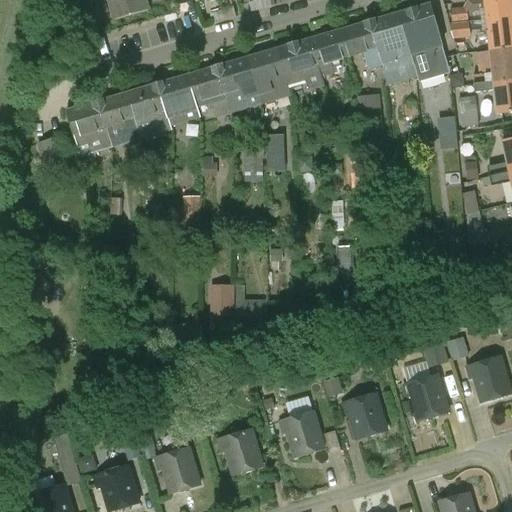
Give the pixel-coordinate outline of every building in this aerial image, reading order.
[(150,11),(146,0),(115,0),(109,2),(115,21),(150,11)] [(261,0),(257,0),(249,3),(252,12),(264,9),(261,0)] [(274,0),(261,0),(264,9),(276,5),(274,0)] [(511,0),(484,0),(485,5),(474,6),(473,7),(451,9),(452,24),(511,17),(511,0)] [(430,4),(400,13),(415,67),(420,84),(451,75),(445,52),(430,4)] [(236,17),(233,7),(221,11),(225,20),(236,17)] [(225,20),(221,11),(210,14),(213,24),(225,20)] [(97,17),(96,13),(86,16),(90,28),(106,23),(104,16),(97,17)] [(400,13),(371,22),(386,76),(415,67),(400,13)] [(511,17),(452,24),(449,25),(453,40),(471,39),(471,32),(479,31),(488,30),(489,38),(490,51),(511,48),(511,17)] [(371,22),(341,31),(348,57),(364,52),(369,69),(382,66),(385,76),(386,76),(371,22)] [(107,31),(113,57),(142,50),(135,24),(107,31)] [(341,31),(311,40),(324,88),(325,87),(323,79),(335,75),(331,62),(348,57),(341,31)] [(324,88),(311,40),(278,49),(289,87),(306,82),(309,92),(324,88)] [(511,48),(490,51),(493,73),(484,74),(474,75),(475,84),(511,80),(511,48)] [(289,87),(278,49),(248,58),(261,104),(290,96),(288,88),(289,87)] [(261,104),(248,58),(218,67),(232,113),(261,104)] [(218,67),(188,75),(197,108),(211,104),(215,118),(232,113),(218,67)] [(197,108),(188,75),(158,84),(169,123),(183,119),(184,122),(199,117),(196,108),(197,108)] [(461,78),(451,79),(452,86),(463,85),(461,78)] [(511,111),(511,80),(475,84),(476,93),(495,91),(497,113),(511,111)] [(158,84),(128,93),(141,139),(171,130),(169,123),(158,84)] [(128,93),(99,102),(112,148),(112,147),(141,139),(128,93)] [(361,137),(382,136),(380,97),(360,97),(361,137)] [(462,128),(479,126),(477,109),(474,110),(472,98),(458,100),(462,128)] [(112,148),(99,102),(68,111),(82,157),(112,148)] [(444,150),(458,149),(456,128),(442,129),(444,150)] [(36,144),(49,187),(71,181),(66,164),(74,162),(66,135),(36,144)] [(267,173),(285,173),(285,136),(267,136),(267,173)] [(511,139),(503,142),(507,163),(488,167),(490,177),(511,172),(511,139)] [(245,183),(263,183),(263,148),(245,148),(245,183)] [(204,176),(220,174),(218,157),(202,159),(204,176)] [(511,172),(490,177),(490,178),(481,180),(483,188),(492,186),(493,187),(511,183),(511,172)] [(424,173),(401,175),(406,217),(429,214),(424,173)] [(467,216),(479,213),(474,192),(462,195),(467,216)] [(200,246),(200,216),(200,201),(183,201),(183,246),(200,246)] [(511,227),(503,230),(505,238),(511,236),(511,227)] [(467,236),(469,247),(489,242),(487,232),(467,236)] [(498,286),(493,264),(470,269),(472,278),(470,278),(473,291),(498,286)] [(234,287),(211,287),(211,329),(234,329),(234,287)] [(236,333),(248,333),(248,330),(268,330),(268,302),(236,302),(236,333)] [(320,311),(320,313),(310,313),(310,304),(301,304),(302,331),(339,321),(337,309),(320,311)] [(203,350),(202,326),(172,326),(172,351),(203,350)] [(105,364),(128,365),(130,336),(106,335),(105,364)] [(464,338),(448,343),(454,363),(470,357),(464,338)] [(443,345),(423,351),(429,369),(449,363),(443,345)] [(482,403),(511,395),(501,358),(467,368),(471,379),(474,378),(482,403)] [(419,421),(449,413),(438,376),(405,386),(408,398),(412,396),(419,421)] [(350,415),(358,439),(387,431),(377,394),(343,404),(346,416),(350,415)] [(287,433),(295,459),(324,450),(314,413),(280,423),(283,435),(287,433)] [(227,451),(234,475),(264,467),(253,430),(219,440),(223,452),(227,451)] [(144,462),(156,459),(157,458),(154,451),(156,450),(151,434),(137,439),(144,462)] [(135,435),(121,439),(129,462),(143,458),(135,435)] [(157,458),(156,459),(159,470),(163,469),(171,494),(201,485),(190,449),(157,458)] [(75,458),(62,462),(69,487),(82,483),(75,458)] [(102,487),(109,511),(110,511),(140,503),(128,467),(95,477),(98,488),(102,487)] [(72,511),(65,486),(31,496),(35,508),(39,507),(40,511),(72,511)] [(474,511),(469,495),(439,503),(441,511),(474,511)]
